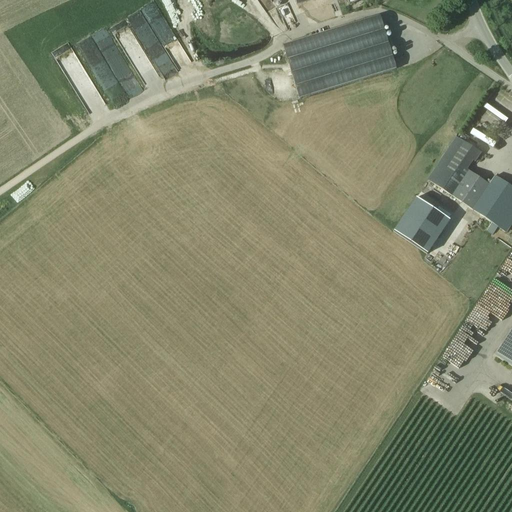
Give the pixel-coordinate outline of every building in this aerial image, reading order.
[(286,3),(270,12),(281,33),(298,24),(286,3)] [(134,15),(137,25),(147,21),(144,12),(134,15)] [(381,27),(373,30),(370,20),(284,47),(299,98),(394,68),(381,27)] [(151,56),(166,79),(190,64),(169,30),(156,38),(163,49),(151,56)] [(478,116),(500,134),(511,120),(498,108),(502,104),(494,97),(478,116)] [(427,181),(506,233),(511,222),(511,189),(493,177),(488,186),(467,172),(479,153),(456,138),(427,181)] [(410,207),(393,232),(426,255),(444,229),(449,221),(416,198),(410,207)] [(471,243),(481,227),(476,224),(466,240),(471,243)] [(511,328),(494,355),(511,367),(511,328)]
